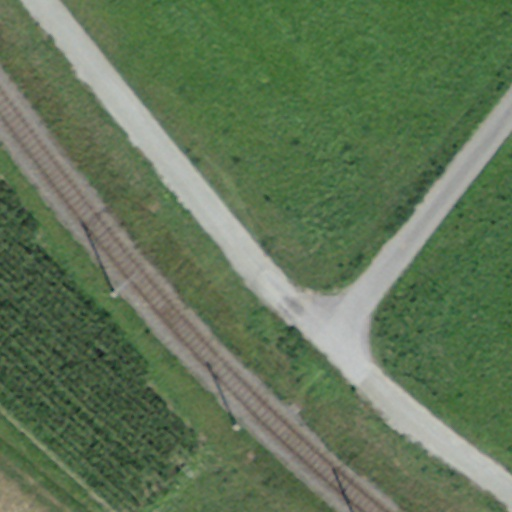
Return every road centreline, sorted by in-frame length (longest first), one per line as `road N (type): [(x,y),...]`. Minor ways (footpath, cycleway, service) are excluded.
road 1 (track): [(511,495),(328,348),(37,0)]
road 2 (unclassified): [(511,116),(328,348)]
